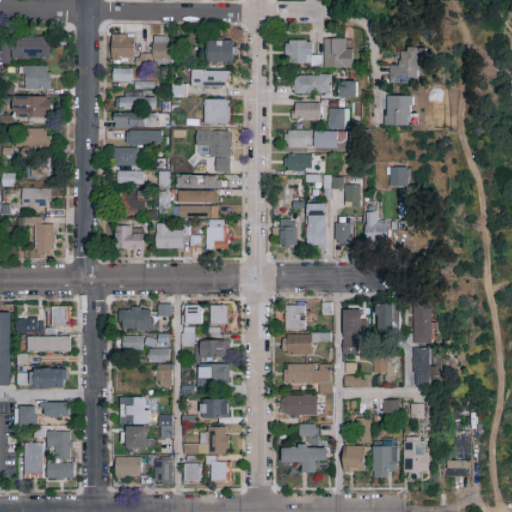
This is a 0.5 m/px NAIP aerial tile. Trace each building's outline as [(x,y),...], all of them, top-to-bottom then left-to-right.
[(112,63),(112,35),(134,35),(134,63),(112,63)] [(170,37),(170,66),(152,66),(152,37),(170,37)] [(50,59),(12,59),(12,38),(50,38),(50,59)] [(353,50),(354,68),(324,68),(324,39),(346,39),(346,50),(353,50)] [(234,41),(234,63),(208,63),(208,41),(234,41)] [(312,57),(320,57),(320,66),(285,66),(285,41),(312,41),(312,57)] [(400,50),(421,50),(421,84),(390,84),(390,66),(400,66),(400,50)] [(22,89),(22,67),(51,67),(51,89),(22,89)] [(131,69),(131,82),(113,82),(113,69),(131,69)] [(228,72),(228,88),(192,88),(192,72),(228,72)] [(331,94),(294,94),(294,76),(331,76),(331,94)] [(153,88),(153,81),(134,81),(134,89),(153,88)] [(358,82),(358,98),(340,98),(340,82),(358,82)] [(186,98),(172,98),(172,85),(186,85),(186,98)] [(116,110),(116,94),(146,94),(146,97),(155,97),(155,110),(116,110)] [(50,97),(50,119),(14,119),(14,97),(50,97)] [(413,126),(386,126),(386,97),(413,97),(413,126)] [(229,124),(205,124),(205,100),(229,100),(229,124)] [(321,104),(321,119),(292,119),(292,104),(321,104)] [(0,124),(12,125),(12,116),(0,115),(0,113),(0,110),(0,124)] [(348,110),(348,128),(328,128),(328,110),(348,110)] [(155,115),(155,128),(115,128),(115,115),(155,115)] [(49,129),(49,149),(28,149),(28,129),(49,129)] [(167,132),(167,148),(127,148),(127,132),(167,132)] [(230,173),(216,173),(216,157),(206,157),(206,132),(230,132),(230,173)] [(338,132),(338,149),(284,149),(284,132),(338,132)] [(138,149),(138,166),(113,166),(113,149),(138,149)] [(287,171),(287,154),(312,154),(312,171),(287,171)] [(50,157),(32,156),(32,177),(50,178),(50,157)] [(388,187),(388,167),(408,167),(408,187),(388,187)] [(117,185),(117,172),(143,172),(143,185),(117,185)] [(169,173),(169,187),(159,187),(159,173),(169,173)] [(222,188),(222,176),(175,175),(175,187),(222,188)] [(324,200),(324,178),(343,178),(343,189),(331,189),(331,200),(324,200)] [(345,185),(361,185),(361,208),(345,208),(345,185)] [(169,216),(169,192),(156,191),(156,207),(158,207),(158,216),(169,216)] [(217,191),(217,204),(179,204),(178,191),(217,191)] [(146,212),(121,212),(121,192),(146,192),(146,212)] [(22,209),(22,195),(49,195),(49,209),(22,209)] [(307,246),(307,204),(326,204),(326,246),(307,246)] [(177,219),(177,207),(218,207),(218,219),(177,219)] [(379,222),(391,222),(391,245),(366,245),(366,212),(379,212),(379,222)] [(41,225),(54,225),(54,254),(34,254),(34,219),(41,219),(41,225)] [(275,238),(275,220),(296,220),(296,248),(279,248),(279,238),(275,238)] [(228,250),(207,250),(207,222),(228,222),(228,250)] [(335,245),(335,224),(352,224),(352,245),(335,245)] [(144,250),(116,250),(116,226),(133,226),(133,235),(144,235),(144,250)] [(183,249),(157,249),(157,226),(183,226),(183,249)] [(17,228),(17,255),(6,255),(6,228),(17,228)] [(200,235),(190,235),(190,245),(200,245),(200,235)] [(172,305),(172,316),(158,316),(158,305),(172,305)] [(400,305),(400,334),(377,334),(377,305),(400,305)] [(202,324),(185,324),(185,306),(202,306),(202,324)] [(228,306),(228,325),(211,325),(211,306),(228,306)] [(285,331),(285,306),(305,306),(305,331),(285,331)] [(414,345),(414,306),(432,306),(432,345),(414,345)] [(361,307),(361,355),(343,355),(343,307),(361,307)] [(71,308),(71,328),(53,328),(53,308),(71,308)] [(119,331),(119,308),(154,308),(154,331),(119,331)] [(11,386),(0,386),(0,313),(11,313),(11,386)] [(17,333),(17,316),(43,316),(43,333),(17,333)] [(183,329),(195,329),(195,346),(183,346),(183,329)] [(330,335),(330,342),(313,342),(313,355),(283,355),(283,335),(330,335)] [(122,351),(122,337),(143,337),(143,351),(122,351)] [(28,338),(71,338),(71,353),(28,353),(28,338)] [(228,359),(197,359),(197,341),(228,341),(228,359)] [(169,349),(169,363),(149,363),(149,349),(169,349)] [(430,349),(430,368),(435,368),(435,376),(430,376),(430,386),(413,386),(413,349),(430,349)] [(17,366),(17,355),(27,355),(27,366),(17,366)] [(374,359),(394,359),(394,376),(374,376),(374,359)] [(359,386),(345,387),(345,364),(358,364),(359,386)] [(230,365),(230,388),(197,388),(197,365),(230,365)] [(284,365),(318,365),(318,383),(284,383),(284,365)] [(172,366),(172,387),(155,387),(155,366),(172,366)] [(67,369),(67,389),(31,389),(31,369),(67,369)] [(28,374),(28,385),(17,385),(17,374),(28,374)] [(282,397),(317,397),(317,418),(282,418),(282,397)] [(121,424),(121,398),(150,398),(150,424),(121,424)] [(229,419),(201,419),(201,400),(229,400),(229,419)] [(399,415),(383,415),(383,401),(399,401),(399,415)] [(70,418),(44,418),(44,404),(70,404),(70,418)] [(411,420),(411,405),(425,405),(425,420),(411,420)] [(15,426),(15,407),(37,407),(37,426),(15,426)] [(180,427),(191,428),(192,415),(180,415),(180,427)] [(172,416),(172,439),(160,439),(160,416),(172,416)] [(355,438),(355,418),(371,418),(371,438),(355,438)] [(316,437),(299,437),(299,425),(316,425),(316,437)] [(148,451),(122,451),(122,428),(148,428),(148,451)] [(229,428),(229,454),(188,455),(188,448),(200,448),(200,431),(207,431),(207,428),(229,428)] [(71,432),(71,460),(56,460),(56,450),(47,450),(47,432),(71,432)] [(471,478),(447,478),(447,461),(455,461),(455,437),(471,437),(471,478)] [(404,439),(429,439),(429,473),(404,473),(404,439)] [(43,479),(25,479),(25,444),(43,444),(43,479)] [(303,464),(282,464),(282,446),(327,446),(327,462),(317,462),(317,473),(303,473),(303,464)] [(344,446),(364,446),(364,472),(344,472),(344,446)] [(399,447),(399,478),(374,478),(374,447),(399,447)] [(141,479),(116,479),(116,458),(141,458),(141,479)] [(189,464),(202,464),(202,482),(185,482),(185,459),(189,459),(189,464)] [(173,460),(173,487),(155,487),(155,460),(173,460)] [(232,482),(212,482),(212,462),(232,462),(232,482)] [(48,481),(48,463),(74,463),(74,481),(48,481)]
